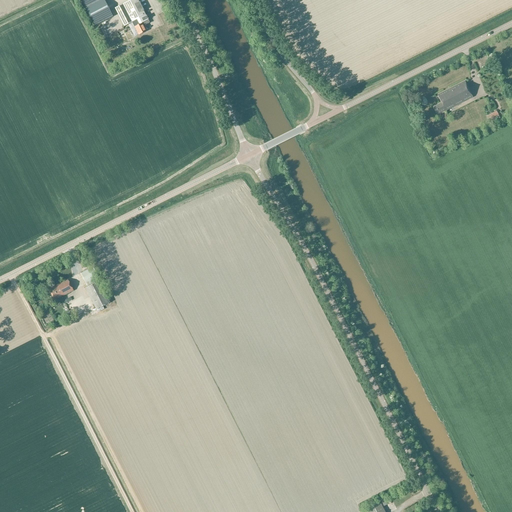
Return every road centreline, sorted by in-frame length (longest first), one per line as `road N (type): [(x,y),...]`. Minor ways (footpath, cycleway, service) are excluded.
road 1 (unclassified): [(440,511),(250,158)]
road 2 (unclassified): [(0,282),(250,158)]
road 3 (unclassified): [(326,115),(511,22)]
road 4 (unclassified): [(250,158),(179,0)]
road 5 (unclassified): [(326,115),(251,0)]
